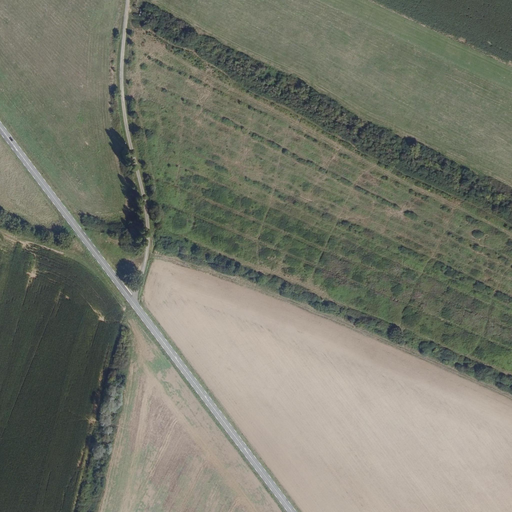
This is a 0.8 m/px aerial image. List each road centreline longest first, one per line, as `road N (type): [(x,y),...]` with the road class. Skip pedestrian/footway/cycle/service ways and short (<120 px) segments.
road 1 (track): [(146,255),(234,279),(511,398)]
road 2 (unclassified): [(127,0),(122,88),(148,246),(136,290),(126,297)]
road 3 (secondary): [(126,297),(290,511)]
road 4 (secondary): [(0,130),(126,297)]
